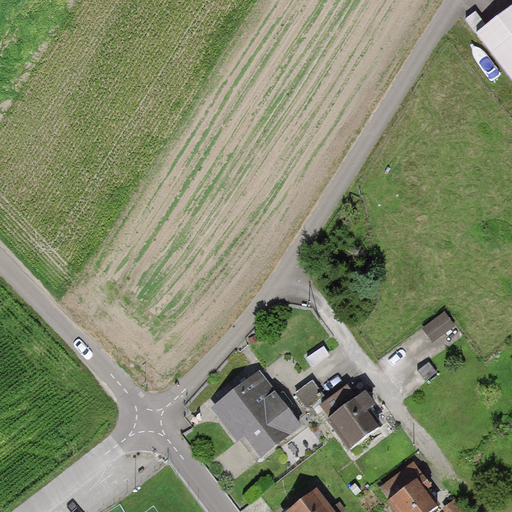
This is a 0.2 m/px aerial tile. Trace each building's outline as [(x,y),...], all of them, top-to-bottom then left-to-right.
[(511,79),(511,7),(477,35),(511,79)] [(446,311),(423,328),(434,341),(456,324),(446,311)] [(325,347),(308,358),(313,366),(330,355),(325,347)] [(430,362),(419,371),(426,381),(437,372),(430,362)] [(261,372),(213,408),(238,441),(245,436),(262,458),(303,427),(261,372)] [(314,380),(297,392),(308,408),(325,396),(314,380)] [(347,386),(322,403),(332,416),(328,419),(350,448),(381,425),(370,409),(377,404),(366,390),(355,398),(347,386)] [(388,501),(397,511),(429,511),(439,504),(428,490),(434,486),(413,461),(381,487),(391,499),(388,501)] [(337,511),(319,488),(286,511),(337,511)] [(463,511),(456,501),(444,509),(446,511),(463,511)]
